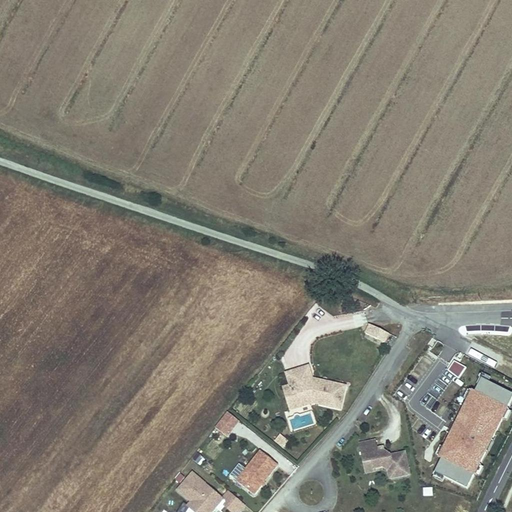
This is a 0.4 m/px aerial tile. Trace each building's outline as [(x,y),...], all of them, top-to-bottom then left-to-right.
[(372,334),(377,324),(365,319),(361,328),(372,334)] [(379,337),(383,328),(377,324),(372,334),(379,337)] [(302,362),(281,371),(286,382),(294,403),(310,397),(337,403),(341,380),(313,374),(312,377),(306,376),(307,373),(302,362)] [(488,372),(480,367),(477,372),(480,373),(486,376),(488,372)] [(441,471),(465,483),(472,468),(477,459),(483,446),(489,435),(500,413),(505,403),(511,389),(480,373),(473,387),(471,386),(438,451),(440,452),(433,467),(441,471)] [(286,382),(279,385),(288,406),(294,403),(286,382)] [(400,389),(412,396),(415,391),(404,383),(400,389)] [(410,406),(414,399),(401,390),(396,397),(410,406)] [(227,439),(240,421),(227,412),(214,429),(227,439)] [(277,431),(273,436),(282,442),(286,437),(277,431)] [(408,469),(403,447),(389,450),(382,446),(375,447),(375,443),(373,435),(357,439),(362,458),(370,457),(372,463),(381,461),(387,465),(388,473),(408,469)] [(486,447),(491,436),(489,435),(483,446),(486,447)] [(252,491),(276,461),(259,448),(235,478),(252,491)] [(372,463),(370,457),(362,458),(364,468),(372,466),(372,463)] [(439,475),(441,471),(433,467),(430,471),(439,475)] [(215,504),(221,497),(190,471),(181,483),(186,487),(181,492),(190,499),(186,504),(190,507),(196,511),(208,511),(212,508),(215,504)] [(186,487),(181,483),(176,488),(181,492),(186,487)] [(243,502),(227,488),(222,494),(223,503),(232,510),(237,510),(243,502)]
